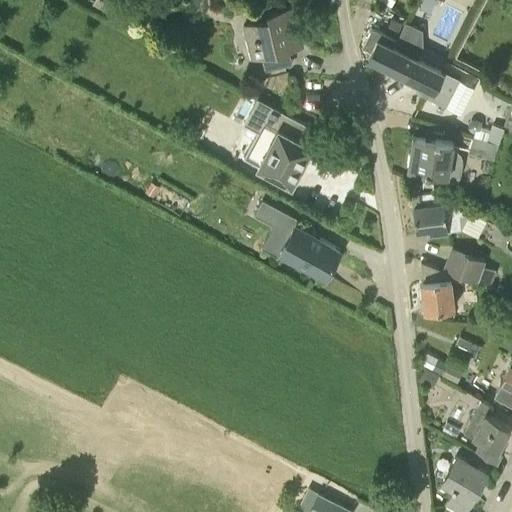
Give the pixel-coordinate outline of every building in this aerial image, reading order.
[(261,56),(265,69),(284,65),(281,51),(303,46),(293,5),(267,11),(269,17),(244,23),(248,41),(253,40),(257,57),(261,56)] [(368,55),(391,67),(400,49),(409,54),(413,47),(380,31),(371,27),(363,45),(371,49),(368,55)] [(433,88),(428,97),(446,106),(447,106),(460,113),(474,87),(459,80),(460,79),(417,58),(423,47),(415,43),(413,47),(409,54),(400,49),(391,67),(433,88)] [(303,141),(311,126),(257,97),(252,105),(267,113),(243,156),(258,164),(258,165),(291,183),(312,145),(303,141)] [(486,139),(498,143),(503,127),(492,123),(490,129),(489,129),(482,126),(482,125),(482,124),(482,123),(481,122),(481,121),(480,121),(480,120),(479,120),(478,119),(477,119),(476,119),(476,118),(475,118),(474,118),(474,119),(473,119),(472,119),(471,120),(470,120),(470,121),(469,122),(469,123),(469,124),(468,124),(468,125),(468,126),(468,127),(469,127),(469,128),(469,129),(470,129),(470,130),(471,131),(472,131),(472,132),(473,132),(474,132),(473,135),(486,139)] [(493,158),(498,143),(486,139),(473,135),(468,150),(493,158)] [(413,136),(408,168),(430,171),(448,174),(453,141),(435,138),(435,140),(413,136)] [(428,227),(428,232),(458,228),(459,204),(459,203),(423,185),(424,192),(412,193),(414,205),(417,229),(428,227)] [(297,259),(326,274),(340,248),(294,223),(298,217),(263,198),(254,213),(274,224),(262,246),(294,263),(297,259)] [(451,246),(443,269),(457,274),(457,273),(498,288),(504,271),(484,264),(486,258),(451,246)] [(454,306),(451,279),(458,278),(457,274),(443,269),(420,260),(423,281),(421,281),(424,309),(454,306)] [(479,345),(459,336),(448,362),(463,368),(469,354),(474,356),(479,345)] [(496,392),(511,400),(511,363),(510,362),(500,382),(501,382),(496,392)] [(448,363),(442,375),(457,382),(462,370),(448,363)] [(420,378),(430,383),(432,384),(437,373),(426,367),(420,378)] [(498,448),(511,424),(489,412),(493,405),(481,398),(464,430),(481,439),(476,449),(496,460),(502,450),(498,448)] [(486,469),(457,453),(442,480),(455,487),(447,502),(464,511),(486,469)] [(315,487),(308,503),(329,511),(353,511),(357,504),(315,487)]
